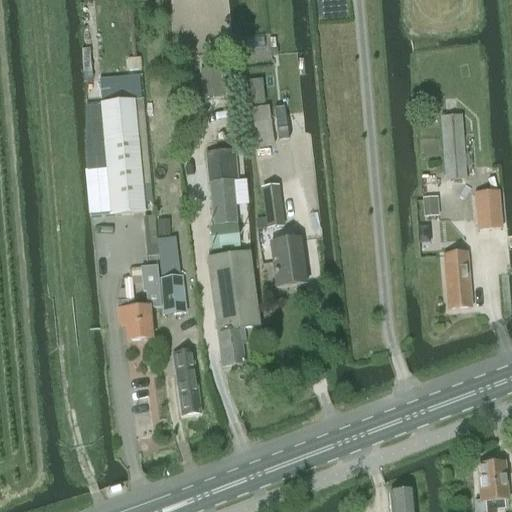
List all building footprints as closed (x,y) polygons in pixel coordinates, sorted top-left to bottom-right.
[(223,70),(198,71),(200,99),(224,97),(223,70)] [(139,77),(118,79),(120,104),(131,206),(143,204),(151,204),(139,77)] [(120,104),(88,107),(98,218),(144,214),(143,204),(131,206),(120,104)] [(267,107),(250,110),(256,149),(274,146),(267,107)] [(440,121),(445,176),(446,185),(465,183),(460,120),(440,121)] [(204,154),(208,186),(238,182),(234,151),(204,154)] [(235,207),(246,206),(247,206),(245,182),(238,182),(208,186),(212,228),(208,228),(211,254),(239,251),(235,207)] [(277,189),(260,192),(266,231),(282,228),(277,189)] [(437,198),(422,199),(423,219),(438,218),(437,198)] [(489,233),(487,210),(486,202),(474,203),(477,234),(489,233)] [(487,210),(489,233),(500,232),(498,209),(487,210)] [(156,222),(157,239),(170,238),(169,221),(156,222)] [(174,239),(156,241),(160,277),(178,275),(174,239)] [(298,242),(269,246),(275,290),(305,286),(298,242)] [(247,256),(205,262),(221,370),(244,367),(245,367),(242,346),(240,331),(245,331),(257,329),(247,256)] [(446,316),(470,314),(466,259),(465,256),(442,258),(443,262),(442,262),(446,316)] [(160,309),(156,268),(139,269),(142,293),(145,293),(147,310),(160,309)] [(163,318),(184,315),(180,280),(159,282),(163,318)] [(115,312),(117,329),(124,328),(125,343),(150,341),(146,309),(136,310),(136,301),(123,303),(116,303),(117,312),(115,312)] [(192,354),(173,356),(180,419),(198,417),(192,354)] [(480,503),(474,503),(474,511),(493,511),(506,511),(505,503),(506,503),(502,466),(476,468),(480,503)] [(413,511),(412,492),(388,494),(389,511),(413,511)]
